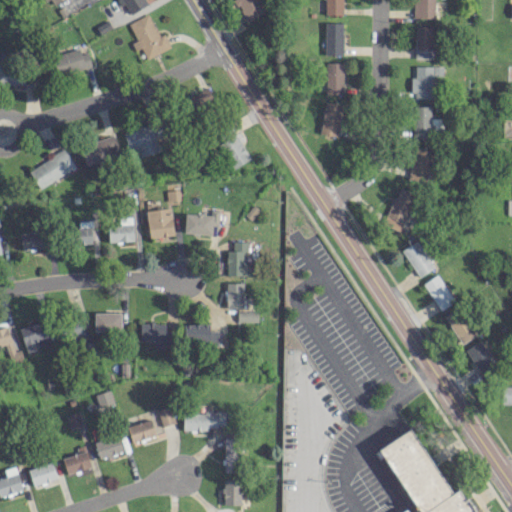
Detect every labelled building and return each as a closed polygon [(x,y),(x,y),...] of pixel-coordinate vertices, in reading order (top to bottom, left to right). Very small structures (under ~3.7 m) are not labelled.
[(116,0),(120,6),(124,4),(129,13),(147,3),(145,0),(116,0)] [(234,0),(245,21),(265,10),(259,0),(234,0)] [(324,0),(324,13),(342,13),(342,0),(324,0)] [(434,0),(413,0),(413,17),(434,18),(434,0)] [(136,40),(131,42),(134,50),(140,47),(145,58),(170,47),(163,32),(157,35),(148,13),(128,22),(136,40)] [(342,55),(342,22),(325,22),(324,54),(342,55)] [(414,57),(433,58),(434,25),(415,25),(414,57)] [(80,53),(79,49),(52,54),(56,74),(90,68),(87,52),(80,53)] [(325,93),(343,93),(344,62),(326,61),(325,93)] [(0,84),(26,84),(26,73),(27,73),(26,64),(0,63),(0,84)] [(410,76),(411,98),(433,97),(433,75),(442,75),(442,65),(414,65),(414,76),(410,76)] [(183,97),(191,117),(216,107),(208,87),(183,97)] [(341,103),(323,101),(320,133),(338,135),(341,103)] [(430,105),(411,106),(412,138),(430,137),(430,125),(435,125),(434,118),(431,118),(430,105)] [(123,132),(129,152),(137,149),(139,156),(160,150),(155,136),(162,134),(158,122),(123,132)] [(230,168),(249,159),(236,132),(217,142),(230,168)] [(86,166),(120,155),(113,134),(79,145),(86,166)] [(426,182),(433,150),(414,146),(408,178),(426,182)] [(37,186),(74,169),(65,150),(28,167),(37,186)] [(406,234),(413,217),(407,214),(416,194),(398,186),(382,223),(406,234)] [(166,191),(167,199),(178,198),(177,190),(166,191)] [(173,235),(171,208),(146,209),(148,236),(173,235)] [(210,214),(184,213),(183,232),(212,234),(212,225),(218,225),(219,209),(210,208),(210,214)] [(108,241),(133,240),(132,214),(115,215),(115,221),(107,222),(108,241)] [(92,243),(90,220),(76,220),(77,243),(92,243)] [(45,230),(20,232),(21,248),(46,247),(45,230)] [(400,249),(419,276),(433,266),(415,239),(400,249)] [(226,275),(250,274),(249,254),(248,254),(247,240),(232,241),(233,249),(225,249),(226,275)] [(440,309),(454,300),(436,273),(422,283),(440,309)] [(243,307),(242,282),(224,282),(224,307),(243,307)] [(475,335),(460,306),(444,314),(459,343),(475,335)] [(258,321),(258,311),(236,311),(237,321),(258,321)] [(120,312),(93,312),(93,331),(120,332),(120,312)] [(70,335),(83,334),(82,323),(69,324),(70,335)] [(140,323),(140,340),(153,340),(153,347),(172,348),(172,323),(140,323)] [(219,346),(218,330),(209,330),(209,323),(183,324),(184,347),(219,346)] [(23,359),(20,348),(14,349),(8,326),(0,328),(0,344),(5,344),(10,363),(23,359)] [(466,347),(477,374),(494,367),(482,339),(466,347)] [(511,385),(503,385),(502,403),(511,403),(511,385)] [(99,407),(113,402),(109,389),(94,393),(99,407)] [(172,406),(158,408),(160,424),(174,423),(172,406)] [(182,429),(225,428),(225,411),(181,412),(182,429)] [(126,424),(131,441),(155,435),(151,419),(126,424)] [(417,511),(420,510),(377,447),(408,426),(452,489),(456,486),(472,511),(417,511)] [(93,441),(99,458),(123,450),(117,433),(93,441)] [(223,436),(224,471),(241,471),(241,436),(223,436)] [(61,457),(66,474),(90,466),(84,444),(75,447),(77,452),(61,457)] [(33,485),(56,477),(50,460),(27,468),(33,485)] [(0,477),(0,495),(22,489),(15,465),(4,468),(6,476),(0,477)] [(241,504),(240,479),(222,479),(223,504),(241,504)]
